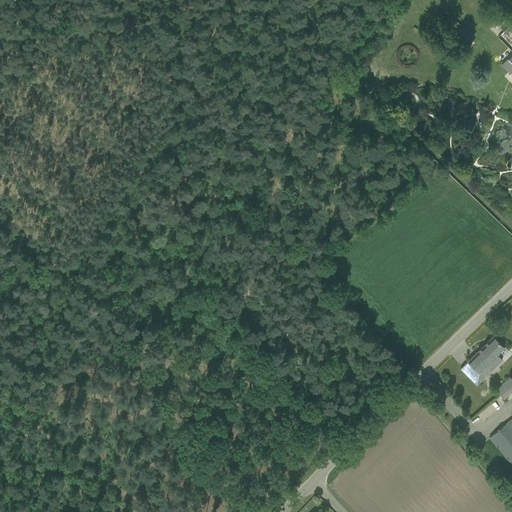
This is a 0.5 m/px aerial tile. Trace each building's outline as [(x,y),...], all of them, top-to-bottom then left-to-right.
[(473,36),(462,26),(456,32),(468,43),(473,36)] [(456,110),(465,109),(465,102),(455,102),(456,110)] [(497,355),(505,347),(493,336),(467,361),(468,361),(461,368),(477,385),(503,360),(497,355)] [(504,400),(511,392),(511,375),(496,390),(504,400)] [(511,416),(489,435),(511,463),(511,416)]
